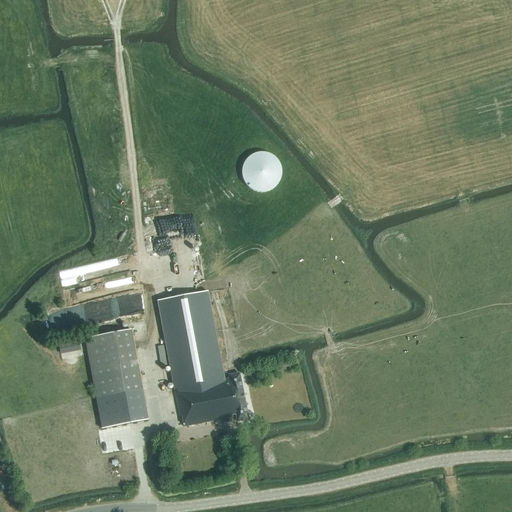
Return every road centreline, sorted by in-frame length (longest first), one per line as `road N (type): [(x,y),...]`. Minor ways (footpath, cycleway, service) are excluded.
road 1 (tertiary): [(511,455),(192,506),(90,511)]
road 2 (track): [(148,273),(115,24),(103,0)]
